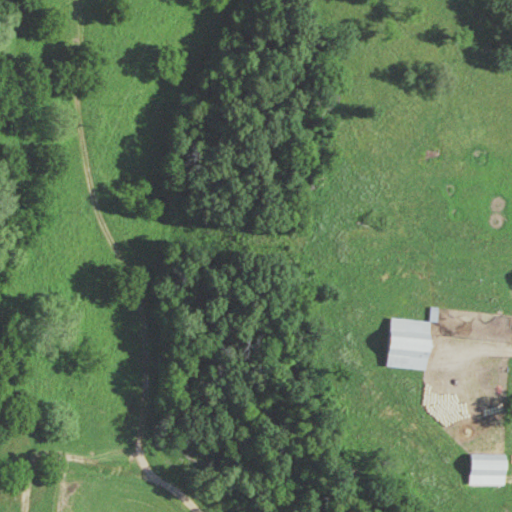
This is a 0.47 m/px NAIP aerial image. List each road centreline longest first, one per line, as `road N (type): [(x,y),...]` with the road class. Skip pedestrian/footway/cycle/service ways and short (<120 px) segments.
road 1 (residential): [(67,0),(92,201),(129,268),(143,333),(137,471)]
road 2 (residential): [(0,456),(47,449),(137,471),(197,511)]
